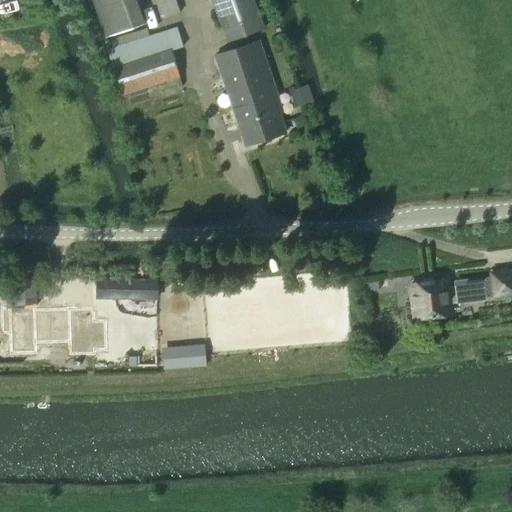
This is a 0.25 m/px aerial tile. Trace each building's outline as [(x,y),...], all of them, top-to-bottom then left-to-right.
[(155,0),(161,18),(180,12),(176,0),(155,0)] [(211,0),(227,43),(264,28),(253,0),(211,0)] [(176,27),(107,49),(121,94),(145,86),(179,75),(171,50),(182,46),(176,27)] [(245,145),(285,132),(278,111),(281,110),(257,40),(214,54),(245,145)] [(511,292),(511,269),(491,272),(491,276),(466,279),(467,284),(446,287),(445,278),(411,282),(416,318),(449,313),(448,304),(473,300),(472,296),(493,293),(494,295),(511,292)] [(16,308),(17,355),(37,355),(37,346),(93,344),(93,307),(48,308),(45,318),(35,318),(34,278),(7,279),(8,309),(16,308)] [(96,278),(96,298),(157,299),(157,279),(96,278)] [(206,365),(205,353),(163,356),(164,369),(206,365)]
